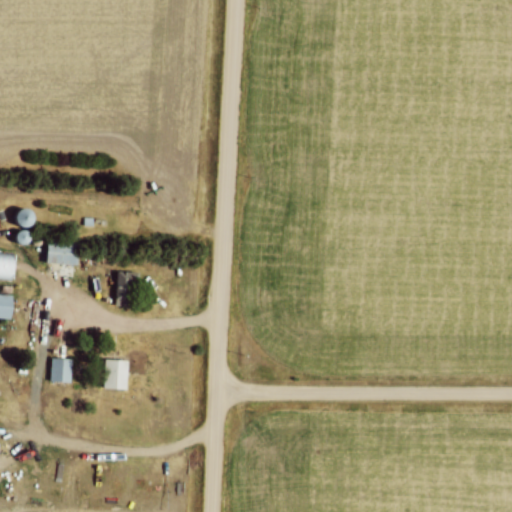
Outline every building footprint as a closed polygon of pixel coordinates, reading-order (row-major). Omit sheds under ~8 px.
[(46,240),(77,243),(75,263),(43,260),(46,240)] [(0,249),(10,251),(8,279),(0,278),(0,249)] [(134,271),(114,271),(113,304),(134,305),(134,271)] [(0,293),(8,295),(6,317),(0,316),(0,293)] [(49,357),(70,359),(68,381),(47,378),(49,357)] [(103,358),(124,360),(122,388),(100,386),(103,358)]
